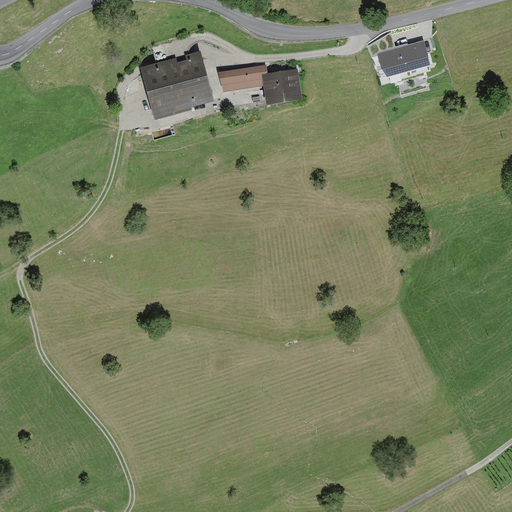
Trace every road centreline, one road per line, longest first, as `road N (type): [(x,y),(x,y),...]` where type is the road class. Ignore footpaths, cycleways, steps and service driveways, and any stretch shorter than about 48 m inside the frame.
road 1 (track): [(121,129),(109,189),(21,273),(51,357),(124,442),(138,494),(129,511)]
road 2 (tertiary): [(483,0),(305,33),(269,30),(206,0)]
road 3 (residential): [(511,434),(398,511)]
